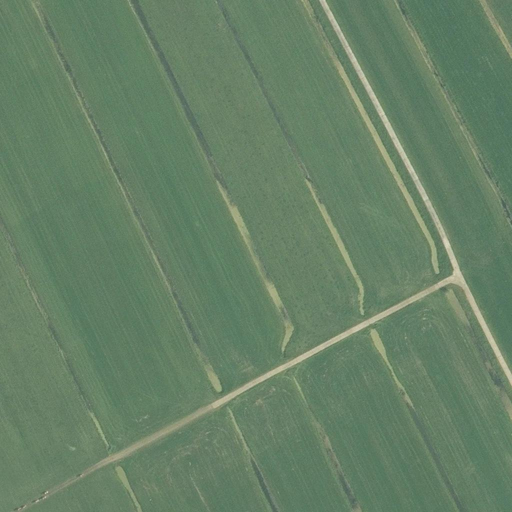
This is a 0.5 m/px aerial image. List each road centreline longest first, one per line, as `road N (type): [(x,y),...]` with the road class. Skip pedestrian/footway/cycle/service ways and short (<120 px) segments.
road 1 (track): [(323,0),(460,272),(209,408)]
road 2 (track): [(229,511),(209,408),(140,443)]
